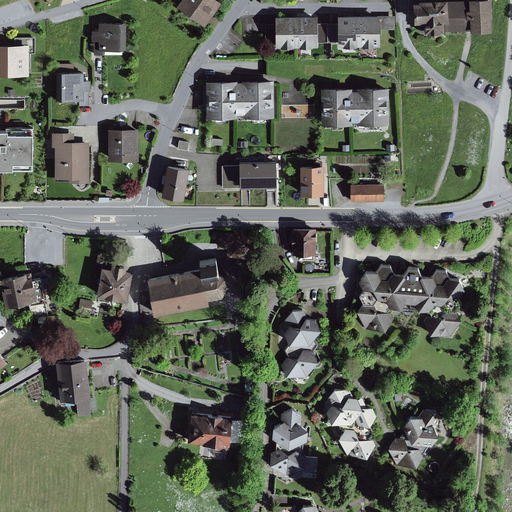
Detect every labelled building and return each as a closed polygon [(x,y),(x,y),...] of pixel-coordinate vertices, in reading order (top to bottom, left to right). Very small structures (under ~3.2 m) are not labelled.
[(177,0),(177,1),(205,21),(219,0),(177,0)] [(413,0),(415,19),(419,18),(420,29),(429,29),(429,31),(433,33),(437,33),(438,31),(439,28),(465,27),(473,26),(492,25),(491,13),(494,13),(492,0),(413,0)] [(298,12),(276,12),(276,43),(298,43),(298,12)] [(317,12),(298,12),(298,43),(318,42),(318,40),(318,21),(317,12)] [(360,12),(338,12),(338,21),(338,40),(339,42),(360,42),(360,12)] [(380,12),(360,12),(360,42),(380,42),(380,27),(380,13),(380,12)] [(395,14),(380,13),(380,27),(395,27),(395,14)] [(100,27),(92,27),(92,38),(94,38),(94,52),(103,52),(103,47),(121,46),(120,19),(100,19),(100,27)] [(338,40),(338,21),(318,21),(318,40),(338,40)] [(0,70),(30,70),(30,39),(0,39),(0,70)] [(57,62),(57,70),(81,71),(81,62),(57,62)] [(81,71),(57,70),(57,97),(79,97),(79,103),(89,103),(89,89),(90,89),(91,78),(83,77),(83,71),(81,71)] [(237,76),(208,76),(208,114),(238,114),(238,111),(243,111),(243,114),(274,114),(274,76),(243,76),(243,78),(237,78),(237,76)] [(339,84),(321,84),(322,121),(352,121),(352,118),(358,118),(358,120),(389,120),(389,84),(358,84),(358,87),(352,87),(352,84),(339,84)] [(33,124),(0,124),(0,165),(33,165),(33,124)] [(139,125),(109,125),(109,157),(138,157),(139,125)] [(74,130),(52,130),(52,143),(56,143),(55,179),(90,180),(90,138),(74,138),(74,130)] [(179,139),(178,146),(188,148),(190,140),(179,139)] [(277,157),(240,157),(240,164),(240,182),(277,182),(277,157)] [(189,164),(167,161),(165,175),(162,191),(184,195),(189,164)] [(307,161),(300,161),(301,190),(323,190),(323,161),(307,161)] [(240,182),(240,164),(222,164),(222,187),(240,186),(240,182)] [(384,182),(351,183),(351,200),(384,199),(384,182)] [(292,250),(315,250),(315,225),(310,223),(299,223),(292,224),(292,250)] [(252,232),(218,231),(217,246),(227,246),(227,260),(251,260),(252,232)] [(113,263),(114,263),(115,252),(98,249),(96,263),(102,267),(102,265),(112,267),(113,263)] [(148,277),(154,313),(208,303),(207,297),(216,295),(219,294),(222,294),(227,285),(225,276),(219,272),(218,268),(216,258),(216,254),(199,257),(200,261),(201,268),(148,277)] [(112,267),(102,265),(102,267),(97,295),(128,300),(132,272),(126,271),(127,265),(114,263),(113,263),(112,267)] [(367,270),(359,279),(364,288),(360,294),(364,301),(358,311),(366,328),(385,330),(394,318),(392,313),(388,312),(391,306),(401,307),(403,310),(416,311),(418,308),(429,309),(432,316),(427,316),(424,320),(431,333),(450,335),(461,319),(457,310),(462,303),(459,296),(464,288),(459,278),(450,277),(446,270),(437,268),(432,275),(422,274),(418,267),(409,266),(404,273),(394,272),(390,265),(381,264),(377,271),(367,270)] [(22,267),(1,271),(6,300),(28,296),(29,300),(45,297),(43,283),(35,285),(32,269),(23,271),(22,267)] [(45,297),(29,300),(31,315),(48,312),(45,297)] [(282,364),(287,374),(306,377),(318,360),(313,349),(317,344),(314,337),(321,327),(316,317),(307,316),(304,309),(292,308),(281,323),(290,343),(285,349),(288,356),(282,364)] [(85,356),(57,359),(60,396),(76,394),(88,393),(85,356)] [(253,390),(253,379),(245,379),(245,390),(253,390)] [(335,388),(324,402),(332,421),(338,422),(343,432),(340,438),(348,455),(367,457),(375,445),(374,440),(369,439),(373,432),(370,425),(377,415),(373,407),(362,406),(357,397),(353,396),(349,390),(335,388)] [(88,393),(76,394),(79,415),(90,414),(88,393)] [(282,413),(281,421),(274,425),(273,436),(277,440),(276,449),(271,452),(270,463),(287,475),(304,466),(305,455),(302,451),(304,441),(307,439),(308,428),(301,423),(302,414),(293,408),(282,413)] [(424,408),(420,414),(411,414),(405,423),(407,429),(402,436),(396,436),(390,446),(398,464),(418,465),(424,456),(424,450),(429,443),(434,443),(440,433),(436,426),(441,418),(436,408),(424,408)] [(208,411),(191,409),(189,434),(189,436),(188,441),(201,442),(203,442),(205,444),(211,445),(214,449),(224,450),(229,446),(230,439),(233,413),(223,412),(223,411),(208,409),(208,411)] [(316,511),(318,509),(316,504),(303,501),(296,511),(316,511)]
